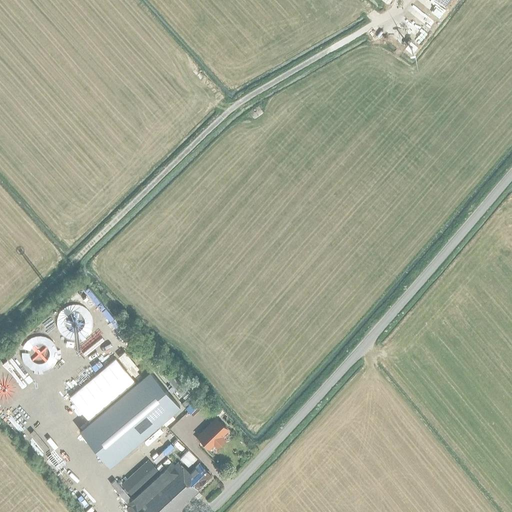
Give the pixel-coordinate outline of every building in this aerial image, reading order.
[(405,47),(414,53),(421,43),(413,36),(405,47)] [(81,339),(88,333),(89,318),(84,312),(93,313),(100,307),(87,293),(77,301),(77,306),(81,311),(81,315),(75,314),(67,304),(39,328),(49,341),(49,346),(58,347),(64,354),(81,340),(81,339)] [(109,312),(93,328),(113,349),(122,340),(119,337),(129,327),(121,320),(119,322),(109,312)] [(31,378),(43,374),(39,363),(13,372),(20,392),(12,395),(13,397),(35,389),(31,378)] [(105,366),(58,406),(79,431),(109,466),(179,406),(150,371),(126,391),(105,366)] [(169,372),(163,377),(172,388),(168,391),(171,395),(175,392),(179,397),(185,392),(169,372)] [(184,408),(193,400),(190,396),(181,404),(184,408)] [(214,420),(198,437),(209,448),(213,443),(217,447),(224,440),(220,436),(225,432),(214,420)] [(188,450),(180,459),(189,467),(197,459),(188,450)] [(90,494),(95,490),(65,454),(60,459),(55,453),(49,458),(52,461),(49,464),(83,505),(93,497),(90,494)] [(119,478),(113,483),(122,493),(128,488),(119,478)]
